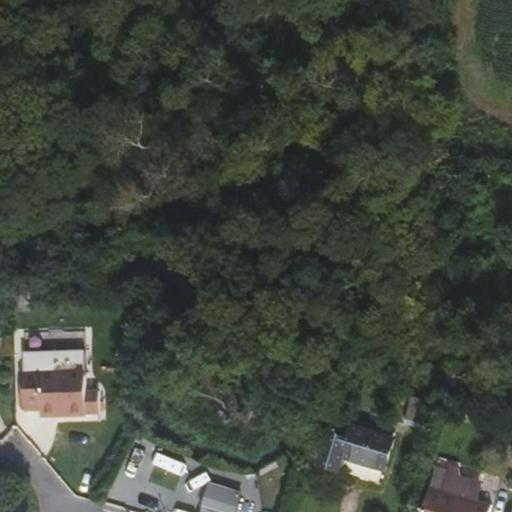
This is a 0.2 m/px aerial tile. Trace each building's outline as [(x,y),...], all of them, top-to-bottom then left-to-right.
[(83,400),(81,358),(22,359),(23,416),(38,416),(53,416),(54,423),(95,423),(95,400),(83,400)] [(417,427),(425,401),(407,396),(399,422),(417,427)] [(381,471),(390,441),(388,440),(390,433),(350,423),(348,429),(337,426),(334,439),(325,436),(317,468),(337,473),(341,461),(378,470),(381,471)] [(374,483),(378,470),(341,461),(337,473),(374,483)] [(485,511),(487,506),(459,499),(463,494),(467,480),(455,477),(453,470),(444,468),(438,493),(425,489),(418,511),(485,511)] [(238,511),(244,491),(210,481),(200,511),(238,511)]
